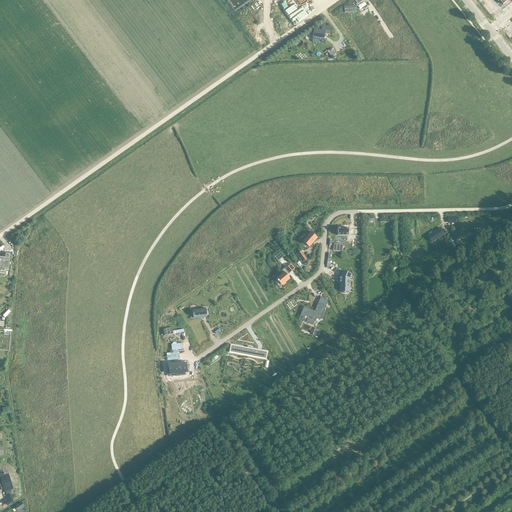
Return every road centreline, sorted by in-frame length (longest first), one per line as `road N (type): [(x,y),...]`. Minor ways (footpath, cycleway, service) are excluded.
road 1 (residential): [(0,235),(335,0)]
road 2 (residential): [(511,204),(337,213),(326,225),(314,277),(196,360)]
